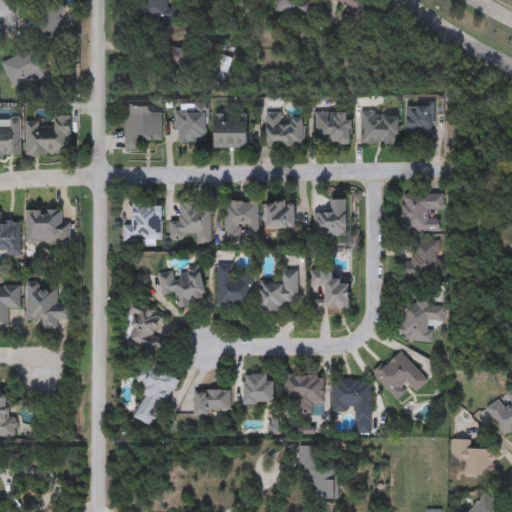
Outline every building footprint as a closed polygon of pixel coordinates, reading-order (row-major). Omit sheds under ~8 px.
[(61,48),(32,36),(46,0),(67,8),(58,30),(66,34),(61,48)] [(137,0),(138,22),(174,22),(174,12),(168,12),(167,0),(137,0)] [(317,0),(277,0),(278,18),(318,18),(317,0)] [(48,73),(13,89),(1,63),(36,47),(48,73)] [(408,134),(408,102),(434,102),(434,143),(416,143),(416,134),(408,134)] [(177,143),(177,104),(207,104),(207,143),(177,143)] [(141,140),(140,150),(124,150),(125,107),(162,108),(161,141),(141,140)] [(351,144),(315,144),(315,112),(351,112),(351,144)] [(399,145),(360,144),(361,113),(400,114),(399,145)] [(215,148),(215,114),(247,114),(247,148),(215,148)] [(266,147),(266,114),(304,114),(304,147),(266,147)] [(70,116),(71,155),(26,155),(26,120),(54,120),(54,117),(70,116)] [(0,157),(0,119),(21,119),(21,157),(0,157)] [(444,209),(439,209),(439,231),(403,231),(402,193),(444,193),(444,209)] [(348,197),(348,234),(315,234),(315,211),(332,211),(332,197),(348,197)] [(226,200),(259,200),(259,235),(245,235),(245,242),(226,242),(226,200)] [(296,226),(268,226),(268,200),(296,200),(296,226)] [(124,241),(124,223),(133,223),(133,202),(162,203),(161,241),(124,241)] [(211,202),(211,242),(197,242),(197,233),(185,233),(185,239),(171,239),(171,222),(180,222),(180,202),(211,202)] [(27,244),(27,208),(68,208),(68,244),(27,244)] [(19,220),(19,249),(0,249),(0,211),(2,211),(2,220),(19,220)] [(402,263),(411,263),(411,238),(441,239),(441,276),(402,276),(402,263)] [(218,306),(219,264),(234,264),(233,272),(253,273),(253,306),(218,306)] [(157,273),(173,271),(173,270),(201,266),(206,301),(178,304),(176,292),(160,294),(157,273)] [(299,269),(299,303),(289,303),(289,312),(261,312),(261,280),(281,280),(281,269),(299,269)] [(351,307),(326,307),(326,285),(311,285),(311,269),(342,269),(342,279),(351,279),(351,307)] [(20,308),(8,308),(8,328),(0,328),(0,284),(20,285),(20,308)] [(27,319),(27,284),(57,284),(57,302),(71,302),(71,319),(57,319),(57,328),(42,328),(42,319),(27,319)] [(444,304),(443,321),(433,320),(431,341),(400,338),(403,300),(413,300),(414,295),(429,296),(428,303),(444,304)] [(127,344),(129,308),(160,309),(158,346),(127,344)] [(412,385),(397,399),(374,374),(400,350),(429,380),(417,391),(412,385)] [(133,377),(162,358),(180,386),(151,405),(133,377)] [(246,401),(246,372),(274,372),(274,401),(246,401)] [(313,412),(300,412),(300,401),(284,401),(284,374),(324,374),(324,403),(313,403),(313,412)] [(372,433),(356,433),(356,409),(332,409),(332,378),(371,378),(372,433)] [(0,389),(9,390),(9,415),(15,415),(15,436),(0,435),(0,389)] [(230,389),(230,411),(194,411),(194,389),(230,389)] [(501,401),(487,409),(505,437),(511,432),(511,394),(509,397),(511,401),(511,402),(505,407),(501,401)] [(473,448),(473,441),(455,440),(454,475),(491,477),(492,449),(473,448)] [(300,446),(319,446),(319,463),(338,464),(339,500),(310,499),(309,478),(299,477),(300,446)] [(507,511),(510,507),(482,493),(472,511),(507,511)]
